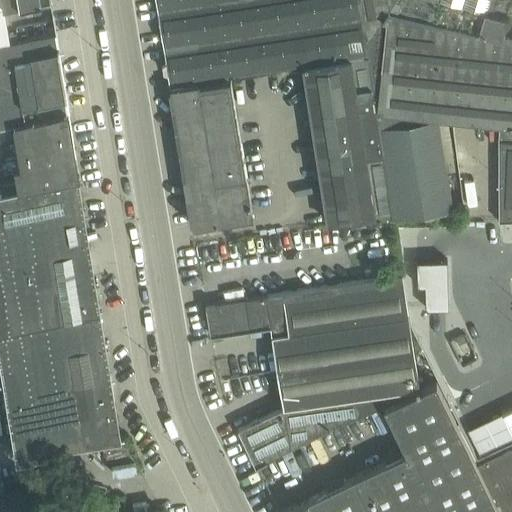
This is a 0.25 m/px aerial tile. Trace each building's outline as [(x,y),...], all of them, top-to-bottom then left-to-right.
[(358,0),(156,0),(171,85),(231,76),(303,65),(367,56),(366,47),(365,43),(358,0)] [(393,0),(358,0),(365,43),(393,0)] [(511,0),(396,0),(389,11),(413,17),(502,36),(509,14),(511,15),(511,0)] [(452,208),(438,118),(401,115),(413,17),(389,11),(366,47),(367,56),(303,65),(329,221),(393,210),(393,217),(452,208)] [(511,125),(511,38),(502,36),(413,17),(401,115),(438,118),(448,119),(511,125)] [(57,32),(0,40),(0,121),(14,119),(69,111),(70,111),(67,95),(60,48),(57,32)] [(231,76),(171,85),(171,87),(194,226),(254,217),(252,205),(231,76)] [(0,345),(7,391),(17,454),(67,446),(120,437),(114,402),(110,377),(110,375),(104,339),(100,314),(100,313),(94,276),(90,249),(89,244),(84,217),(82,204),(80,190),(78,176),(79,176),(69,111),(14,119),(19,150),(21,162),(25,184),(1,188),(0,187),(0,345)] [(511,125),(448,119),(463,220),(511,219),(511,125)] [(402,273),(268,295),(249,298),(254,327),(272,325),(285,405),(238,428),(256,466),(384,405),(420,387),(402,273)] [(211,334),(253,327),(254,327),(249,298),(207,304),(211,334)] [(501,511),(477,459),(458,421),(459,421),(438,379),(420,387),(384,405),(406,452),(280,511),(501,511)] [(511,511),(511,442),(477,459),(501,511),(511,511)] [(0,511),(23,511),(22,489),(0,490),(0,511)]
